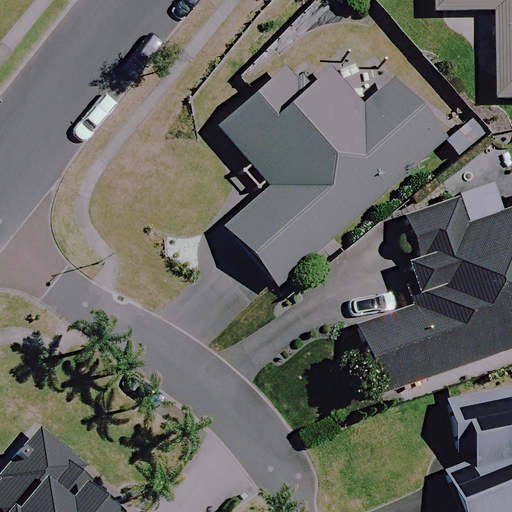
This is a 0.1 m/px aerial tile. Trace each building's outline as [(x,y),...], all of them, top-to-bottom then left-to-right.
[(511,0),(426,0),(427,17),(486,16),(488,104),(511,103),(511,0)] [(210,134),(239,167),(228,177),(252,205),(217,235),(268,292),(437,144),(386,86),(354,115),(319,75),(301,91),(283,70),(210,134)] [(394,266),(409,311),(348,332),(372,401),(511,352),(511,209),(458,228),(450,204),(396,223),(409,261),(394,266)] [(511,511),(511,387),(443,401),(456,468),(439,472),(446,511),(511,511)] [(72,474),(42,444),(0,485),(0,511),(94,511),(65,482),(72,474)]
